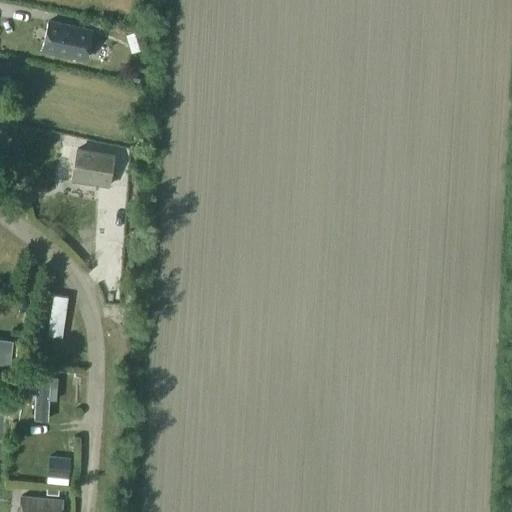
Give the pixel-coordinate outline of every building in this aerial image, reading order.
[(85,58),(91,30),(48,21),(42,48),(85,58)] [(72,179),(108,185),(113,154),(77,148),(72,179)] [(113,257),(114,239),(106,239),(105,257),(113,257)] [(50,292),(44,333),(62,335),(67,294),(50,292)] [(0,363),(14,365),(17,341),(0,339),(0,363)] [(44,417),(45,397),(57,397),(58,374),(32,373),(31,417),(44,417)] [(68,476),(70,455),(50,453),(48,474),(68,476)] [(19,511),(59,511),(61,499),(21,495),(19,511)]
